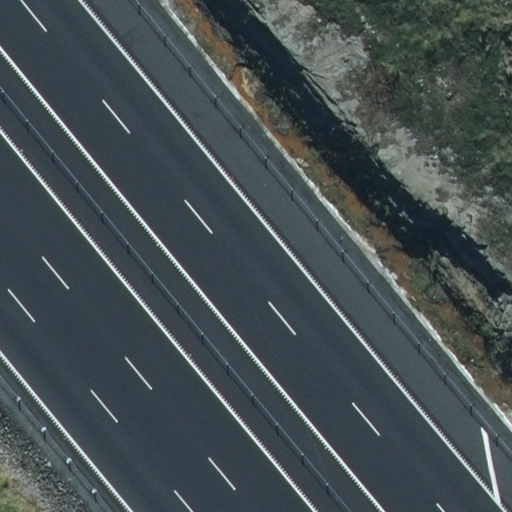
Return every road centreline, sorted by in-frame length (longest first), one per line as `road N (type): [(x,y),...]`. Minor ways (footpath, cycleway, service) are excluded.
road 1 (motorway): [(56,0),(488,511)]
road 2 (motorway): [(283,511),(0,178)]
